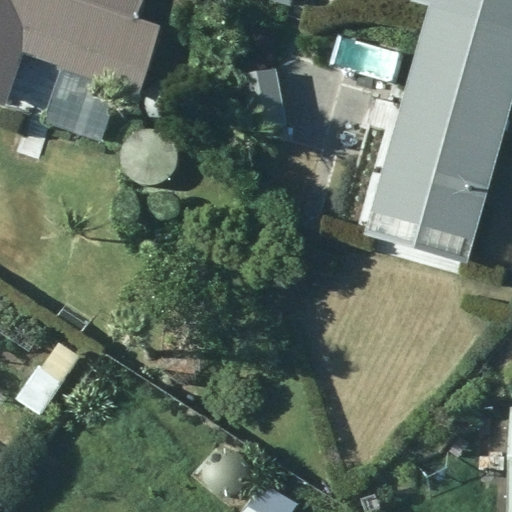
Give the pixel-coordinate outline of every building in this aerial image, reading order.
[(142,0),(0,0),(0,107),(6,109),(24,57),(63,69),(44,124),(102,143),(119,93),(112,91),(142,0)] [(238,0),(293,14),(296,0),(238,0)] [(468,265),(490,188),(511,111),(511,0),(431,0),(386,159),(364,236),(468,265)] [(325,62),(245,74),(255,137),(334,125),(325,62)] [(18,401),(41,417),(79,360),(56,344),(18,401)]
